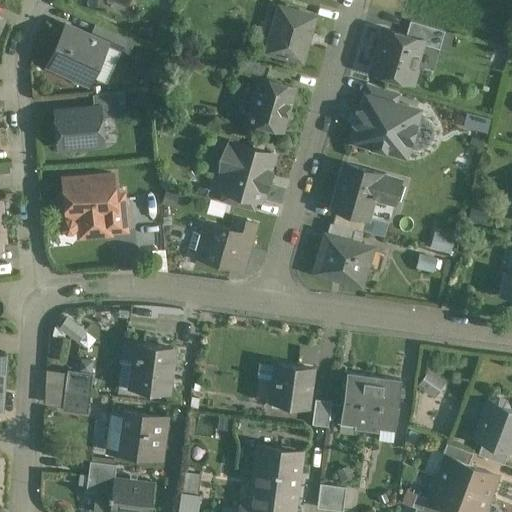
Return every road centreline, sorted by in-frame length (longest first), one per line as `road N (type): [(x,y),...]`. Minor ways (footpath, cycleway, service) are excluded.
road 1 (residential): [(264,306),(357,0)]
road 2 (residential): [(39,295),(15,85),(20,35),(36,0)]
road 3 (residential): [(511,336),(264,306)]
road 4 (residential): [(264,306),(121,289),(39,295)]
road 5 (residential): [(25,444),(39,295)]
